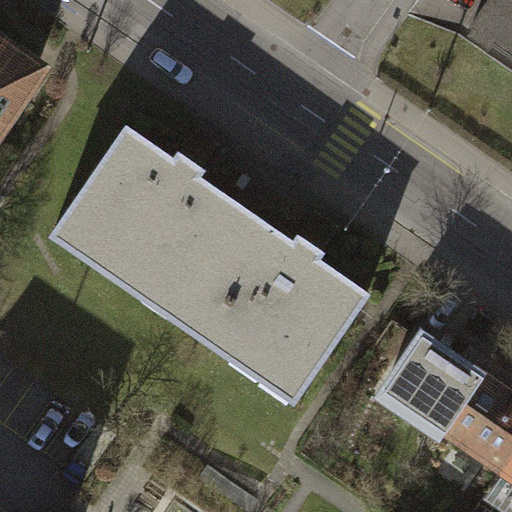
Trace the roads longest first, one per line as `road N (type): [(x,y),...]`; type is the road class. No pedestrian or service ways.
road 1 (tertiary): [(296,104),(511,254)]
road 2 (tertiary): [(143,0),(296,104)]
road 3 (residential): [(296,104),(368,0)]
